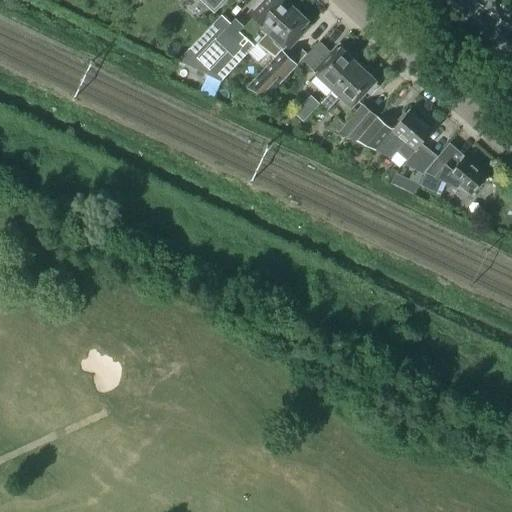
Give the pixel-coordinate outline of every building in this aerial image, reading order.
[(262,38),(267,33),(290,8),(284,1),(283,0),(264,0),(250,16),(252,19),(238,33),(253,48),(262,38)] [(290,8),(267,33),(285,49),(298,35),(302,35),(306,30),(306,26),(308,24),(290,8)] [(246,55),(253,48),(238,33),(221,16),(178,60),(221,81),(246,55)] [(327,85),(333,90),(357,66),(349,60),(352,57),(338,44),(330,53),(319,42),(301,61),(327,85)] [(252,92),(266,98),(271,92),(296,66),(281,51),(246,89),(250,91),(249,92),(251,93),(252,92)] [(357,66),(333,90),(321,103),(327,110),(339,97),(350,107),(362,95),(366,99),(378,87),(357,66)] [(293,112),(301,121),(319,103),(311,94),(293,112)] [(377,118),(362,105),(344,126),(335,118),(327,128),(356,142),(377,118)] [(415,152),(421,145),(432,132),(408,112),(406,115),(404,113),(397,121),(399,123),(392,131),(377,118),(356,142),(386,156),(392,149),(406,161),(415,151),(415,152)] [(403,165),(417,171),(425,172),(437,158),(421,145),(415,152),(415,151),(406,161),(403,165)] [(419,185),(418,186),(436,194),(442,181),(472,195),(486,179),(483,176),(483,173),(477,169),(474,169),(463,159),(452,171),(437,158),(425,172),(424,175),(419,185)] [(414,196),(419,185),(395,174),(390,185),(414,196)]
